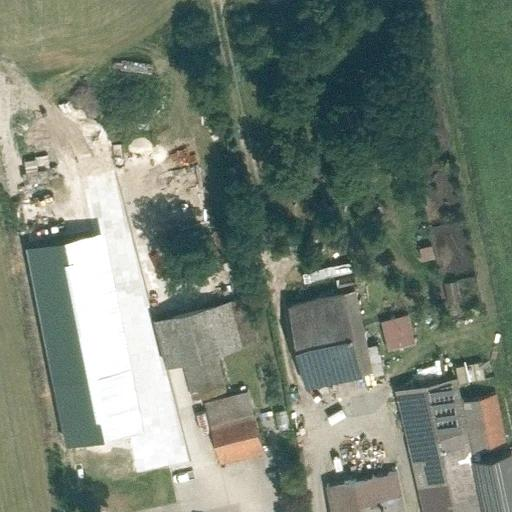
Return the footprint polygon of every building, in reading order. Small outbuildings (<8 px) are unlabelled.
[(56,150),(12,158),(18,186),(62,177),(56,150)] [(310,175),(281,180),(287,225),(316,221),(310,175)] [(244,225),(220,230),(225,260),(249,256),(244,225)] [(91,235),(36,247),(81,448),(137,435),(91,235)] [(360,369),(342,288),(284,302),(302,382),(360,369)] [(251,300),(159,321),(170,371),(189,367),(195,395),(230,388),(223,357),(262,348),(251,300)] [(409,313),(381,318),(385,346),(414,342),(409,313)] [(251,384),(210,393),(225,462),(266,454),(251,384)] [(511,511),(511,445),(501,402),(459,412),(465,437),(415,449),(430,511),(400,511),(393,479),(338,492),(342,511),(511,511)]
